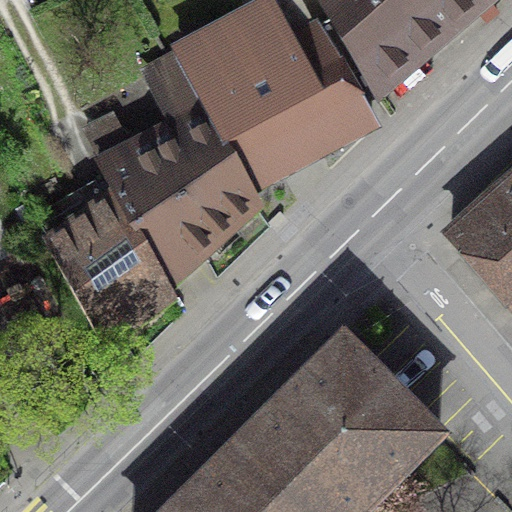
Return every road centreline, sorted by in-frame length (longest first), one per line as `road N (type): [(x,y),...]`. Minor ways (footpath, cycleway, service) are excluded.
road 1 (primary): [(370,221),(68,511)]
road 2 (residential): [(370,221),(511,375)]
road 3 (primary): [(511,82),(370,221)]
